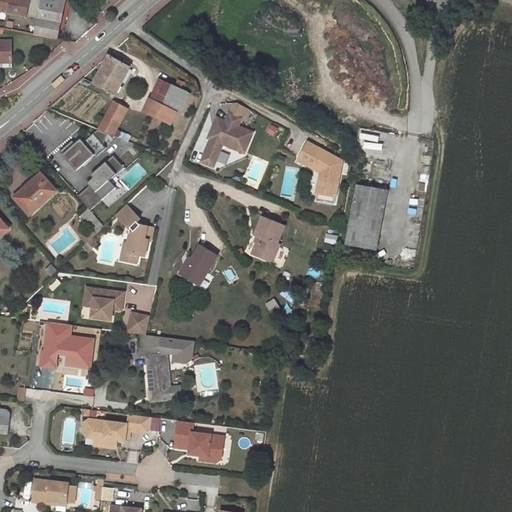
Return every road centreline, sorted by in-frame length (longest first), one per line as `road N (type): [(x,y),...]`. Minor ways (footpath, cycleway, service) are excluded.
road 1 (residential): [(0,460),(216,482)]
road 2 (tertiary): [(9,120),(149,0)]
road 3 (unknown): [(128,353),(72,392),(0,386)]
